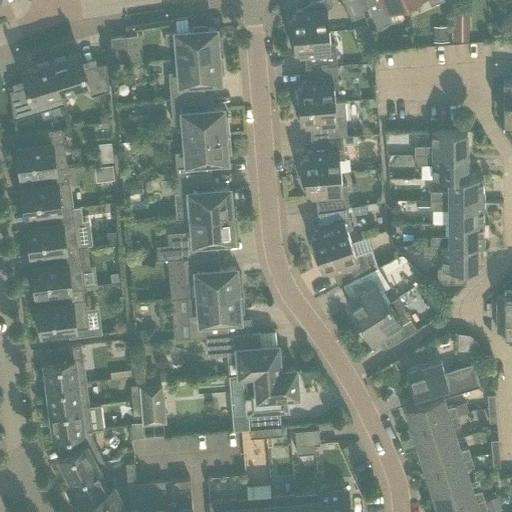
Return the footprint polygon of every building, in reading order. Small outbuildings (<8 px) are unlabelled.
[(288,33),(328,30),(326,8),(332,5),(329,0),(313,0),(309,2),(310,8),(295,9),(295,15),(291,15),(291,20),(289,20),(288,26),(288,33)] [(343,0),(351,18),(363,13),(361,9),(357,0),(343,0)] [(366,0),(357,0),(361,9),(368,6),(366,0)] [(407,4),(405,0),(366,0),(368,6),(377,26),(390,21),(387,12),(407,4)] [(448,41),(447,25),(432,25),(433,41),(448,41)] [(177,57),(222,53),(221,34),(220,34),(220,35),(216,35),(215,27),(164,31),(165,44),(176,43),(177,57)] [(468,28),(451,27),(451,39),(468,39),(468,28)] [(328,30),(288,33),(289,40),(291,46),(293,45),(294,50),(298,50),(299,55),(308,55),(309,67),(336,65),(335,42),(329,42),(328,30)] [(126,35),(110,36),(112,62),(128,61),(126,35)] [(60,91),(87,83),(90,94),(108,89),(106,62),(95,63),(84,67),(79,52),(50,60),(60,91)] [(178,70),(168,71),(170,97),(197,95),(196,81),(220,79),(219,71),(223,70),(223,72),(224,72),(222,53),(177,57),(178,70)] [(60,91),(50,60),(22,69),(26,85),(14,88),(9,89),(13,118),(14,118),(64,102),(60,91)] [(336,65),(309,67),(310,79),(301,80),(301,85),(297,86),(297,91),(295,90),(294,97),(294,104),(334,100),(333,88),(338,88),(336,65)] [(511,79),(502,80),(503,121),(511,120),(511,79)] [(198,109),(197,95),(170,97),(172,123),(183,123),(184,136),(229,132),(228,113),(226,114),(226,115),(223,115),(222,107),(198,109)] [(335,113),(334,100),(294,104),(295,110),(297,117),(299,116),(300,121),(304,121),(305,126),(314,125),(315,137),(342,135),(346,135),(344,112),(335,113)] [(20,173),(32,172),(67,167),(62,126),(20,131),(20,133),(26,132),(28,144),(16,145),(18,156),(15,157),(17,169),(19,168),(20,173)] [(432,130),(432,144),(414,145),(414,154),(466,153),(466,130),(432,130)] [(185,150),(174,151),(176,177),(204,175),(202,161),(226,159),(226,150),(229,150),(229,151),(231,151),(229,132),(184,136),(185,150)] [(346,135),(342,135),(343,143),(353,142),(357,142),(356,134),(353,134),(346,135)] [(342,135),(315,137),(316,150),(307,150),(307,156),(302,156),(303,161),(301,161),(300,167),(300,174),(340,171),(339,159),(344,158),(343,143),(342,135)] [(111,151),(98,152),(99,161),(101,161),(112,160),(111,151)] [(466,153),(414,154),(414,163),(432,163),(432,177),(448,177),(467,177),(467,176),(466,153)] [(67,167),(32,172),(33,183),(21,185),(23,196),(20,196),(22,208),(24,208),(25,213),(37,211),(72,207),(67,167)] [(341,183),(340,171),(300,174),(301,181),(303,187),(305,186),(305,191),(310,191),(311,196),(320,196),(321,210),(347,206),(348,206),(346,183),(341,183)] [(204,175),(176,177),(180,217),(190,216),(236,212),(234,193),(233,193),(233,195),(229,195),(229,187),(205,189),(204,175)] [(467,177),(448,177),(448,190),(430,190),(430,199),(482,199),(482,176),(467,176),(467,177)] [(142,180),(129,181),(129,192),(143,191),(142,180)] [(379,192),(375,197),(376,200),(384,200),(384,199),(384,192),(379,192)] [(482,199),(430,199),(430,209),(448,209),(448,222),(482,222),(482,199)] [(365,203),(351,205),(351,206),(352,213),(366,211),(365,203)] [(347,206),(321,210),(322,226),(314,229),(315,234),(311,236),(312,241),(310,241),(311,247),(312,254),(350,241),(347,229),(352,228),(348,217),(347,206)] [(72,207),(37,211),(38,223),(26,225),(28,236),(25,236),(27,248),(29,248),(30,252),(42,251),(77,246),(72,207)] [(236,212),(190,216),(191,230),(181,231),(183,257),(210,254),(209,240),(233,238),(232,230),(236,230),(236,231),(237,231),(236,212)] [(482,222),(448,222),(448,235),(430,235),(430,244),(476,244),(476,245),(483,245),(482,222)] [(118,229),(106,231),(107,241),(119,239),(118,229)] [(354,253),(350,241),(312,254),(315,260),(318,266),(320,264),(322,269),(326,268),(328,273),(337,270),(344,282),(339,285),(339,286),(347,281),(377,266),(371,248),(354,253)] [(476,244),(430,244),(423,244),(423,254),(442,254),(442,267),(437,267),(437,282),(464,282),(464,268),(476,268),(476,245),(476,244)] [(77,246),(42,251),(43,263),(31,264),(33,275),(30,276),(32,288),(34,287),(35,292),(47,291),(82,286),(77,246)] [(210,254),(183,257),(186,296),(242,292),(241,273),(240,273),(240,274),(236,275),(235,266),(218,268),(211,268),(210,254)] [(377,266),(347,281),(355,294),(345,300),(358,320),(389,300),(382,289),(388,285),(377,266)] [(121,270),(110,272),(111,281),(122,280),(121,270)] [(82,286),(47,291),(48,302),(36,304),(38,315),(35,315),(37,327),(39,327),(40,332),(87,326),(82,286)] [(244,311),(242,292),(186,296),(190,336),(252,331),(227,333),(226,319),(239,318),(239,310),(243,310),(243,311),(244,311)] [(511,294),(496,295),(497,331),(504,331),(504,335),(511,335),(511,294)] [(389,300),(358,320),(371,341),(381,335),(387,345),(416,328),(397,295),(389,300)] [(154,326),(140,327),(141,341),(155,340),(154,326)] [(253,345),(252,331),(190,336),(225,334),(227,360),(237,359),(239,372),(295,368),(295,367),(284,368),(282,350),(281,350),(281,351),(277,351),(277,343),(253,345)] [(47,385),(85,380),(80,343),(54,346),(55,359),(44,361),(47,385)] [(442,395),(443,396),(480,384),(477,375),(472,361),(444,370),(440,358),(405,369),(413,391),(419,389),(422,401),(442,395)] [(153,363),(137,365),(138,381),(154,380),(153,363)] [(295,371),(295,368),(239,372),(239,373),(244,373),(247,412),(287,409),(286,395),(297,394),(296,389),(301,388),(300,371),(295,371)] [(477,375),(480,384),(490,381),(487,372),(477,375)] [(88,405),(85,380),(47,385),(50,410),(88,405)] [(129,400),(138,399),(137,383),(128,384),(129,400)] [(138,385),(141,421),(163,419),(160,383),(138,385)] [(487,407),(495,407),(494,393),(486,393),(487,407)] [(422,401),(405,406),(412,428),(457,414),(454,404),(446,407),(443,396),(442,395),(422,401)] [(140,416),(138,400),(130,401),(131,417),(140,416)] [(88,405),(50,410),(53,433),(91,428),(103,427),(100,403),(88,405)] [(495,407),(487,407),(488,421),(496,420),(495,407)] [(457,414),(412,428),(418,449),(456,437),(452,426),(460,423),(457,414)] [(265,426),(265,435),(281,433),(281,425),(265,426)] [(265,435),(265,426),(249,427),(250,436),(265,435)] [(296,445),(315,443),(320,442),(318,427),(294,429),(296,445)] [(92,438),(91,428),(53,433),(53,434),(62,433),(63,441),(64,441),(69,451),(58,457),(70,479),(104,461),(92,438)] [(456,437),(418,449),(425,470),(470,456),(468,447),(459,449),(456,437)] [(491,452),(499,452),(498,438),(490,439),(491,452)] [(315,451),(315,443),(296,445),(296,453),(315,451)] [(500,466),(499,452),(491,452),(492,466),(500,466)] [(470,456),(425,470),(432,492),(469,480),(465,468),(473,465),(470,456)] [(126,477),(135,476),(134,460),(125,461),(126,477)] [(105,462),(104,461),(70,479),(78,495),(75,497),(78,501),(77,502),(113,484),(116,483),(112,475),(104,479),(97,466),(105,462)] [(135,476),(126,477),(127,489),(136,489),(135,476)] [(189,478),(173,479),(174,488),(190,486),(189,478)] [(469,480),(432,492),(438,511),(440,511),(484,498),(481,489),(473,491),(469,480)] [(243,494),(265,493),(265,483),(243,484),(243,494)] [(167,511),(166,503),(165,487),(155,488),(156,506),(126,509),(113,484),(77,502),(82,511),(167,511)] [(319,499),(320,511),(344,511),(345,508),(347,508),(347,509),(349,509),(347,490),(328,491),(328,484),(317,485),(318,499),(319,499)] [(296,511),(294,492),(270,494),(271,511),(296,511)] [(303,492),(294,492),(296,511),(320,511),(319,499),(318,499),(303,500),(303,492)] [(271,511),(270,494),(246,496),(247,511),(271,511)] [(247,511),(246,496),(208,499),(209,511),(247,511)] [(497,496),(484,500),(487,508),(488,511),(501,507),(497,496)] [(484,498),(440,511),(479,511),(487,508),(484,500),(484,498)] [(175,502),(166,503),(167,511),(192,511),(192,509),(176,511),(175,502)]
